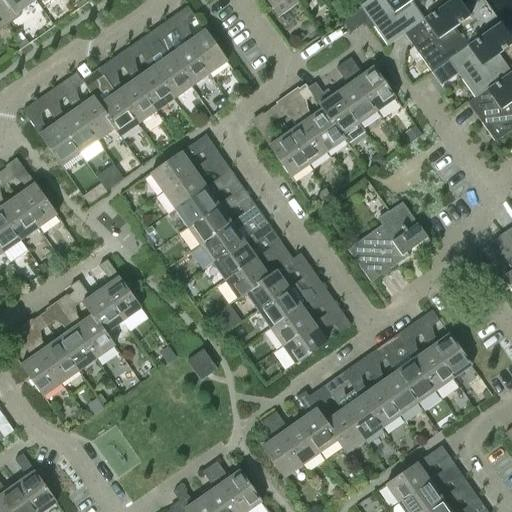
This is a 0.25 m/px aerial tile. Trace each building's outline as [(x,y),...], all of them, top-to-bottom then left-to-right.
[(0,0),(0,13),(8,25),(20,16),(16,11),(32,0),(0,0)] [(297,2),(295,0),(265,0),(277,17),(297,2)] [(423,20),(422,20),(410,2),(412,0),(368,0),(359,7),(387,47),(404,35),(403,34),(423,20)] [(403,34),(404,35),(431,73),(448,61),(447,60),(467,47),(466,46),(454,28),(470,17),(457,0),(450,0),(422,20),(423,20),(403,34)] [(187,7),(179,12),(187,22),(194,17),(187,7)] [(214,83),(208,75),(186,43),(185,44),(180,36),(181,36),(169,19),(162,24),(169,35),(170,43),(163,48),(162,49),(167,57),(168,56),(190,88),(196,96),(214,83)] [(458,75),(474,98),(510,73),(510,72),(498,54),(511,44),(511,40),(499,23),(466,46),(467,47),(447,60),(448,61),(431,73),(441,87),(458,75)] [(151,47),(159,42),(151,31),(144,37),(151,47)] [(180,36),(185,44),(186,43),(208,75),(226,62),(204,31),(193,38),(188,31),(181,36),(180,36)] [(145,60),(144,61),(150,69),(151,68),(173,100),(190,88),(168,56),(167,57),(162,49),(163,48),(159,42),(151,47),(152,55),(145,60)] [(134,44),(126,49),(134,60),(141,54),(134,44)] [(116,72),(123,67),(116,56),(109,62),(116,72)] [(350,59),(343,64),(376,112),(395,99),(372,67),(361,75),(350,59)] [(347,85),(337,93),(359,124),(376,112),(343,64),(335,69),(347,85)] [(155,112),(173,100),(151,68),(150,69),(140,76),(135,68),(126,74),(132,81),(133,81),(155,112)] [(98,85),(106,79),(98,69),(91,74),(98,85)] [(474,98),(466,103),(494,142),(511,129),(511,70),(510,72),(510,73),(474,98)] [(75,73),(68,79),(75,89),(83,84),(75,73)] [(99,93),(92,98),(114,129),(113,130),(119,138),(137,125),(115,93),(114,94),(109,86),(110,85),(106,79),(98,85),(99,93)] [(137,125),(155,112),(133,81),(132,81),(122,88),(117,80),(110,85),(109,86),(114,94),(115,93),(137,125)] [(307,89),(312,96),(311,96),(321,109),(322,109),(341,137),(342,136),(345,140),(344,140),(347,144),(364,132),(359,124),(337,93),(332,96),(327,90),(322,93),(314,83),(307,89)] [(305,101),(311,96),(312,96),(307,89),(304,85),(297,90),(305,101)] [(58,86),(50,91),(58,102),(65,96),(58,86)] [(96,142),(113,130),(114,129),(92,98),(81,105),(76,97),(68,103),(73,111),(74,110),(96,142)] [(40,114),(47,109),(40,98),(32,104),(40,114)] [(224,98),(214,105),(219,111),(228,105),(224,98)] [(277,105),(269,110),(277,120),(284,115),(277,105)] [(345,140),(342,136),(341,137),(322,109),(321,109),(311,116),(306,108),(299,114),(326,153),(344,140),(345,140)] [(79,154),(96,142),(74,110),(73,111),(64,117),(58,110),(50,116),(56,123),(79,154)] [(277,120),(269,110),(262,115),(269,125),(277,120)] [(308,165),(326,153),(299,114),(291,119),(296,127),(286,134),(308,165)] [(56,123),(46,130),(41,122),(33,128),(60,167),(79,154),(56,123)] [(414,127),(405,133),(412,142),(412,143),(414,141),(419,138),(421,136),(421,135),(415,126),(414,127)] [(308,165),(286,134),(276,141),(271,133),(262,139),(290,178),(308,165)] [(207,161),(217,153),(212,146),(202,153),(207,161)] [(149,174),(162,193),(194,171),(193,170),(186,160),(194,155),(188,147),(149,174)] [(379,154),(371,160),(376,168),(384,163),(385,163),(384,162),(379,154)] [(162,193),(174,211),(206,188),(205,187),(199,178),(206,173),(201,164),(193,170),(194,171),(162,193)] [(219,179),(230,171),(225,164),(214,171),(219,179)] [(6,168),(0,171),(0,175),(6,184),(13,178),(6,168)] [(26,190),(15,197),(38,229),(56,216),(28,176),(20,182),(26,190)] [(232,196),(242,189),(237,181),(227,189),(232,196)] [(174,211),(187,228),(218,206),(218,205),(211,196),(219,190),(213,182),(205,187),(206,188),(174,211)] [(325,189),(317,195),(322,201),(330,196),(325,189)] [(0,212),(20,241),(38,229),(15,197),(5,204),(0,197),(0,212)] [(244,214),(255,207),(249,199),(239,207),(244,214)] [(187,228),(199,246),(231,224),(230,223),(224,213),(231,208),(225,200),(218,205),(218,206),(187,228)] [(429,242),(401,202),(378,219),(382,226),(347,250),(370,283),(429,242)] [(0,250),(2,254),(20,241),(0,212),(0,250)] [(257,232),(267,224),(262,217),(251,224),(257,232)] [(199,246),(212,264),(243,242),(243,241),(236,231),(244,226),(238,218),(230,223),(231,224),(199,246)] [(151,227),(145,232),(148,235),(154,231),(151,227)] [(511,227),(501,234),(511,249),(511,227)] [(511,249),(501,234),(491,242),(511,271),(502,278),(511,292),(511,249)] [(250,235),(243,241),(243,242),(212,264),(224,281),(256,259),(255,258),(248,249),(256,244),(250,235)] [(269,250),(280,242),(274,235),(264,242),(269,250)] [(276,260),(281,267),(283,266),(292,260),(287,252),(276,260)] [(237,300),(245,294),(244,294),(268,277),(268,276),(261,267),(269,262),(263,253),(255,258),(256,259),(224,281),(237,300)] [(110,283),(100,290),(122,322),(140,309),(106,261),(98,266),(110,283)] [(44,263),(39,267),(43,273),(48,270),(44,263)] [(308,265),(297,272),(302,280),(313,272),(308,265)] [(244,294),(245,294),(257,311),(289,289),(288,288),(281,279),(289,274),(283,266),(281,267),(268,276),(268,277),(244,294)] [(80,303),(90,316),(91,315),(104,334),(105,334),(122,322),(100,290),(89,298),(77,281),(69,287),(73,292),(81,302),(80,303)] [(296,283),(288,288),(289,289),(257,311),(269,329),(301,307),(300,306),(308,301),(309,302),(315,298),(309,290),(301,291),(296,283)] [(315,298),(325,290),(320,283),(309,290),(315,298)] [(74,307),(80,303),(81,302),(73,292),(67,297),(74,307)] [(337,308),(332,300),(322,308),(327,315),(337,308)] [(269,329),(282,347),(313,325),(313,324),(306,314),(314,309),(309,302),(308,301),(300,306),(301,307),(269,329)] [(46,311),(39,316),(46,327),(53,322),(46,311)] [(438,321),(431,311),(424,316),(431,326),(438,321)] [(114,346),(105,334),(104,334),(91,315),(90,316),(81,323),(75,315),(68,320),(96,359),(114,346)] [(46,327),(39,316),(31,321),(39,332),(46,327)] [(320,318),(313,324),(313,325),(282,347),(295,365),(326,343),(318,332),(326,327),(320,318)] [(345,318),(334,326),(339,333),(350,326),(345,318)] [(78,372),(96,359),(68,320),(60,325),(66,333),(56,340),(78,372)] [(421,334),(413,323),(406,328),(413,339),(421,334)] [(424,340),(429,348),(430,347),(452,379),(471,366),(448,334),(437,342),(432,334),(424,340)] [(3,342),(11,352),(18,347),(11,336),(3,342)] [(417,404),(435,391),(413,360),(412,360),(406,353),(407,352),(396,336),(388,341),(396,351),(397,359),(388,365),(394,373),(395,372),(417,404)] [(60,384),(78,372),(56,340),(45,348),(40,340),(33,345),(60,384)] [(42,397),(60,384),(33,345),(25,350),(31,358),(20,366),(42,397)] [(435,391),(452,379),(430,347),(429,348),(420,354),(414,347),(407,352),(406,353),(412,360),(413,360),(435,391)] [(385,358),(378,348),(371,353),(378,364),(385,358)] [(200,382),(216,370),(202,350),(186,362),(200,382)] [(368,371),(360,360),(353,366),(360,376),(368,371)] [(399,416),(417,404),(395,372),(394,373),(384,379),(379,372),(371,378),(376,385),(377,385),(399,416)] [(335,378),(343,389),(350,383),(343,373),(335,378)] [(381,429),(399,416),(377,385),(376,385),(367,392),(361,384),(353,390),(358,398),(359,397),(381,429)] [(332,396),(325,385),(317,391),(325,401),(332,396)] [(336,402),(335,402),(341,410),(342,409),(364,441),(381,429),(359,397),(358,398),(353,390),(336,402)] [(319,453),(336,441),(337,441),(319,414),(304,392),(296,398),(308,414),(297,422),(319,453)] [(337,441),(336,441),(345,454),(364,441),(342,409),(341,410),(331,417),(326,409),(319,414),(337,441)] [(268,418),(302,466),(319,453),(297,422),(287,429),(275,413),(268,418)] [(283,478),(302,466),(268,418),(261,423),(272,439),(261,447),(283,478)] [(13,432),(9,426),(8,424),(0,429),(0,435),(2,439),(13,432)] [(26,477),(16,485),(34,511),(43,511),(56,503),(22,455),(14,460),(26,477)] [(443,472),(454,465),(448,457),(438,465),(443,472)] [(385,485),(398,504),(429,482),(429,481),(422,471),(430,466),(424,458),(385,485)] [(216,462),(209,467),(240,511),(247,511),(261,503),(239,471),(228,479),(216,462)] [(213,489),(203,496),(213,511),(240,511),(209,467),(202,472),(213,489)] [(359,473),(350,479),(354,485),(363,478),(359,473)] [(398,504),(403,511),(423,511),(442,499),(441,498),(435,489),(442,483),(436,475),(429,481),(429,482),(398,504)] [(461,475),(450,483),(455,490),(466,482),(461,475)] [(0,499),(8,511),(34,511),(16,485),(5,492),(0,484),(0,499)] [(172,493),(186,511),(213,511),(203,496),(192,504),(181,487),(172,493)] [(423,511),(450,511),(447,507),(455,501),(449,493),(441,498),(442,499),(423,511)] [(473,493),(462,500),(468,508),(478,500),(473,493)] [(0,511),(8,511),(0,499),(0,511)]
